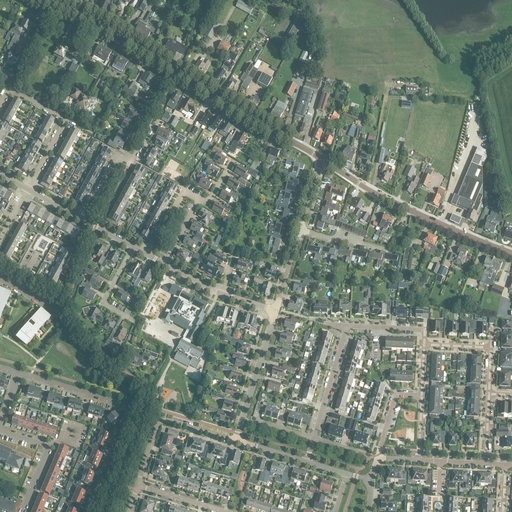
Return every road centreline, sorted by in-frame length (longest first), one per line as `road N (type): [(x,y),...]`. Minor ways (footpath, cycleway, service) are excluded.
road 1 (tertiary): [(323,159),(40,0)]
road 2 (residential): [(16,371),(129,407),(91,511)]
road 3 (tertiary): [(511,253),(391,201),(323,159)]
road 4 (residential): [(275,309),(323,159)]
road 5 (residential): [(137,485),(159,421),(236,440)]
road 6 (residential): [(8,88),(64,117),(27,189)]
road 7 (residential): [(236,440),(275,309)]
road 8 (residential): [(82,219),(117,155),(130,162),(151,124)]
